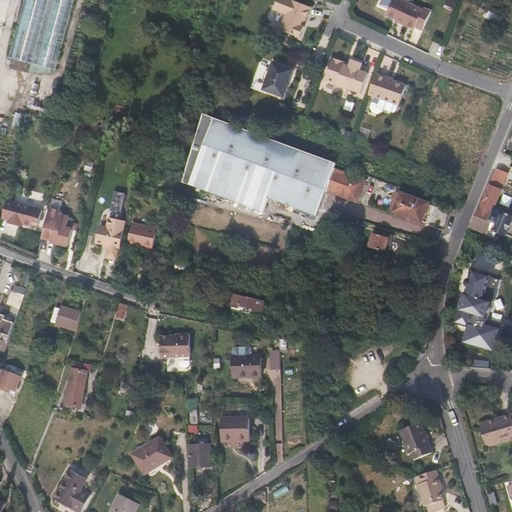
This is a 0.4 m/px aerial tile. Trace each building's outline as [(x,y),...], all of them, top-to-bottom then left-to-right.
[(27,0),(9,69),(32,75),(35,64),(51,0),(27,0)] [(51,0),(35,64),(56,69),(76,0),(51,0)] [(305,22),(311,7),(291,0),(277,0),(274,10),(287,14),(281,31),(301,38),(303,32),(305,26),(301,25),(303,21),(305,22)] [(398,22),(403,25),(415,30),(416,28),(423,31),(432,12),(424,8),(423,10),(401,0),(393,0),(386,15),(399,21),(398,22)] [(455,0),(445,0),(443,5),(452,9),(455,0)] [(324,81),(362,94),(369,74),(360,71),(363,64),(357,62),(352,60),(350,65),(334,59),(331,60),(324,81)] [(284,98),(294,70),(284,66),(273,62),(270,71),(269,70),(266,72),(264,78),(265,82),(266,82),(263,90),(284,98)] [(389,77),(377,73),(369,95),(374,97),(398,105),(399,106),(406,86),(393,80),(392,82),(388,80),(389,77)] [(396,112),(398,105),(374,97),(370,107),(373,113),(378,115),(383,112),(384,110),(393,113),(396,112)] [(337,164),(204,114),(183,183),(264,213),(269,198),(288,205),(287,209),(289,210),(293,212),(295,208),(317,216),(327,191),(358,202),(365,181),(335,170),(337,164)] [(370,131),(361,129),(359,136),(368,139),(370,131)] [(342,135),(352,138),(353,134),(344,130),(342,135)] [(511,167),(500,163),(490,186),(481,207),(472,228),(486,234),(486,233),(488,234),(491,228),(494,229),(494,230),(511,237),(511,216),(503,213),(494,211),(495,209),(497,210),(499,203),(497,202),(502,191),(501,190),(511,167)] [(401,194),(397,193),(391,209),(395,211),(401,194)] [(429,204),(401,193),(401,194),(395,211),(394,212),(422,222),(429,205),(429,204)] [(105,233),(98,231),(94,247),(101,249),(107,251),(106,253),(104,263),(117,266),(125,227),(119,225),(126,199),(115,196),(109,216),(114,217),(112,224),(108,222),(105,233)] [(43,209),(15,201),(14,202),(8,200),(3,217),(10,219),(9,221),(17,224),(18,220),(23,222),(39,226),(43,209)] [(198,210),(199,203),(188,200),(186,207),(198,210)] [(433,206),(429,205),(422,222),(426,224),(433,206)] [(61,209),(51,207),(42,237),(52,240),(51,242),(68,246),(70,240),(74,223),(68,221),(69,216),(64,215),(61,209)] [(343,216),(339,215),(335,229),(340,230),(340,232),(355,235),(359,220),(343,216)] [(78,224),(74,223),(70,240),(74,241),(78,224)] [(317,234),(325,236),(327,230),(319,228),(317,234)] [(157,234),(132,229),(128,249),(142,252),(142,253),(153,255),(157,234)] [(387,244),(390,236),(374,231),(369,248),(389,253),(391,245),(387,244)] [(480,245),(466,240),(462,252),(476,258),(480,245)] [(188,275),(191,261),(177,258),(174,271),(188,275)] [(491,277),(473,271),(470,280),(469,279),(466,281),(465,284),(467,286),(468,287),(466,294),(465,294),(459,311),(460,311),(457,319),(485,327),(492,302),(499,279),(491,277)] [(14,289),(11,289),(6,305),(13,307),(21,310),(27,289),(15,285),(14,289)] [(265,301),(228,293),(227,297),(226,298),(225,303),(225,304),(225,308),(240,312),(240,311),(251,314),(251,311),(252,309),(263,311),(265,301)] [(128,305),(119,303),(115,319),(125,321),(128,305)] [(21,310),(13,307),(10,317),(18,319),(21,310)] [(55,309),(50,324),(55,325),(54,331),(73,336),(80,313),(61,308),(60,311),(55,309)] [(5,315),(0,313),(0,349),(8,352),(17,323),(4,319),(5,315)] [(182,357),(191,357),(190,334),(184,334),(177,335),(177,337),(174,337),(174,336),(161,336),(162,358),(182,357)] [(271,355),(271,369),(281,369),(281,351),(273,351),(273,354),(271,355)] [(262,377),(261,355),(233,356),(234,378),(248,377),(262,377)] [(191,357),(182,357),(182,364),(185,367),(189,367),(191,364),(191,357)] [(78,371),(71,370),(65,405),(81,408),(87,372),(91,373),(92,366),(79,364),(78,371)] [(24,377),(7,369),(0,383),(0,385),(15,394),(24,377)] [(496,419),(480,424),(487,448),(511,440),(511,415),(511,414),(496,419)] [(221,418),(222,442),(236,441),(250,441),(250,417),(221,418)] [(427,437),(421,422),(400,431),(409,454),(412,453),(415,460),(433,452),(427,437)] [(160,438),(132,455),(145,475),(159,467),(173,458),(160,438)] [(201,467),(211,467),(210,445),(189,446),(190,468),(201,467)] [(424,507),(427,506),(428,511),(432,511),(445,508),(443,500),(441,493),(443,492),(441,486),(436,471),(415,477),(424,507)] [(81,490),(65,480),(55,500),(64,505),(67,501),(72,504),(70,508),(71,509),(81,490)] [(82,511),(92,495),(82,490),(72,508),(79,511),(82,511)] [(494,492),(488,494),(492,506),(498,504),(494,492)] [(136,511),(140,504),(121,495),(111,511),(136,511)]
